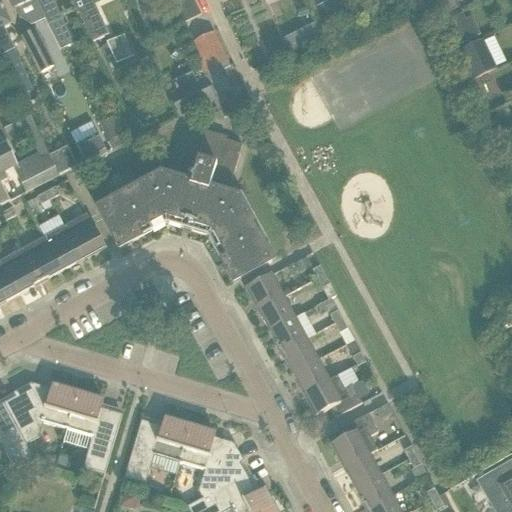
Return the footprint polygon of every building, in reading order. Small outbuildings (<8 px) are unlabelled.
[(6,0),(7,0),(8,0),(14,11),(18,20),(28,27),(43,20),(33,0),(6,0)] [(51,0),(33,0),(58,53),(73,46),(51,0)] [(69,0),(77,15),(78,15),(94,7),(91,0),(69,0)] [(179,26),(200,16),(192,0),(185,0),(170,7),(179,26)] [(10,28),(4,16),(0,6),(0,56),(3,63),(16,57),(5,31),(10,28)] [(108,36),(103,25),(94,7),(78,15),(91,44),(108,36)] [(472,18),(465,21),(462,14),(445,22),(457,47),(480,36),(472,18)] [(314,26),(301,32),(308,46),(321,39),(314,26)] [(37,31),(21,39),(38,73),(54,65),(37,31)] [(220,73),(230,68),(213,34),(190,45),(211,88),(216,99),(215,100),(215,101),(226,96),(232,92),(226,80),(224,81),(220,73)] [(108,70),(133,59),(124,36),(98,47),(108,70)] [(480,43),(456,54),(471,84),(494,72),(480,43)] [(10,90),(26,83),(16,61),(0,68),(10,90)] [(181,98),(178,94),(168,98),(178,118),(214,100),(204,81),(194,85),(197,90),(181,98)] [(25,195),(60,177),(49,157),(29,118),(21,122),(37,154),(18,164),(6,143),(0,145),(0,206),(10,201),(0,183),(7,180),(4,174),(12,170),(25,195)] [(112,118),(97,126),(106,143),(121,136),(112,118)] [(203,132),(202,135),(186,130),(174,171),(193,176),(191,183),(159,174),(96,209),(119,251),(138,240),(135,234),(164,218),(185,224),(187,217),(194,219),(192,226),(212,232),(228,261),(222,265),(233,284),(271,263),(237,201),(208,193),(212,181),(230,186),(242,146),(226,141),(226,139),(203,132)] [(96,135),(76,146),(85,164),(106,154),(96,135)] [(58,152),(49,157),(60,177),(69,173),(58,152)] [(49,202),(59,197),(55,189),(46,194),(49,202)] [(40,206),(49,202),(46,194),(36,199),(40,206)] [(6,222),(15,218),(11,210),(2,215),(6,222)] [(104,249),(95,232),(86,216),(65,228),(83,261),(104,249)] [(62,273),(83,261),(65,228),(43,239),(62,273)] [(40,284),(62,273),(43,239),(22,251),(40,284)] [(19,296),(40,284),(22,251),(0,262),(19,296)] [(0,306),(19,296),(0,262),(0,306)] [(316,281),(324,276),(319,267),(312,272),(316,281)] [(321,290),(329,286),(324,276),(316,281),(321,290)] [(281,299),(270,278),(245,291),(257,312),(281,299)] [(269,334),(293,320),(281,299),(257,312),(269,334)] [(334,326),(342,322),(337,312),(329,317),(334,326)] [(280,355),(305,342),(293,320),(269,334),(280,355)] [(339,335),(347,331),(342,322),(334,326),(339,335)] [(292,376),(316,363),(305,342),(280,355),(292,376)] [(357,368),(365,364),(360,354),(352,359),(357,368)] [(336,378),(327,382),(316,363),(292,376),(304,398),(337,379),(336,378)] [(352,388),(344,392),(337,379),(304,398),(315,419),(330,411),(335,420),(361,405),(352,388)] [(369,401),(381,394),(375,384),(363,391),(369,401)] [(15,399),(3,405),(17,431),(34,422),(43,425),(66,433),(78,392),(62,388),(61,390),(52,387),(51,391),(30,385),(30,386),(13,395),(15,399)] [(93,399),(94,397),(78,392),(66,433),(91,441),(79,475),(102,481),(121,417),(100,410),(102,402),(93,399)] [(25,447),(26,446),(3,405),(0,406),(0,442),(13,468),(18,465),(21,471),(34,464),(25,447)] [(377,434),(367,416),(340,430),(345,439),(331,447),(342,469),(375,451),(369,439),(377,434)] [(175,421),(174,423),(164,421),(162,429),(141,422),(121,487),(138,492),(140,485),(145,486),(154,457),(179,465),(190,425),(175,421)] [(205,433),(206,430),(190,425),(179,465),(204,472),(198,494),(201,500),(202,501),(246,477),(239,465),(243,463),(234,446),(234,445),(213,439),(215,435),(205,433)] [(408,461),(415,457),(410,448),(403,452),(408,461)] [(368,456),(376,452),(375,451),(342,469),(354,490),(379,476),(368,456)] [(413,470),(420,466),(415,457),(408,461),(413,470)] [(511,460),(490,474),(511,510),(511,460)] [(366,511),(391,498),(379,476),(354,490),(366,511)] [(264,492),(256,496),(246,477),(202,501),(201,500),(186,509),(187,511),(226,511),(230,510),(230,511),(277,511),(271,499),(268,501),(264,492)] [(439,499),(434,490),(426,494),(431,503),(439,499)] [(365,511),(398,511),(391,498),(366,511),(365,511)] [(435,511),(436,511),(444,508),(439,499),(431,503),(435,511)]
